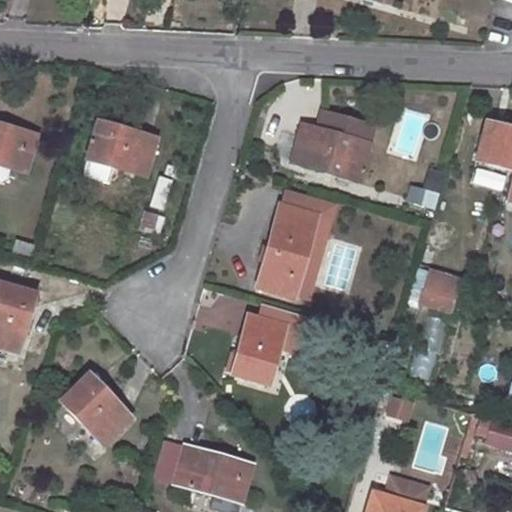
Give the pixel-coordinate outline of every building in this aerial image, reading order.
[(315,129),(369,144),(374,128),(320,112),(315,129)] [(511,200),(511,127),(485,121),(475,159),(511,168),(511,173),(506,199),(511,200)] [(97,123),(86,159),(144,177),(155,140),(97,123)] [(369,144),(315,129),(302,124),(291,162),(359,181),(369,144)] [(0,181),(5,179),(7,168),(25,174),(36,136),(0,125),(0,181)] [(101,181),(105,168),(86,161),(81,174),(101,181)] [(423,189),(407,187),(405,205),(435,209),(439,171),(425,170),(423,189)] [(159,208),(164,179),(153,177),(148,206),(159,208)] [(283,191),(279,205),(316,215),(292,297),(307,302),(334,205),(283,191)] [(316,215),(279,205),(255,287),(292,297),(316,215)] [(156,215),(144,212),(139,229),(152,232),(156,215)] [(11,255),(30,260),(34,245),(15,240),(11,255)] [(457,280),(429,271),(424,290),(452,298),(457,280)] [(34,293),(0,283),(0,347),(18,352),(34,293)] [(424,290),(420,303),(448,311),(452,298),(424,290)] [(248,316),(231,374),(267,385),(284,326),(248,316)] [(88,375),(60,402),(101,446),(129,418),(88,375)] [(383,417),(408,421),(411,400),(385,397),(383,417)] [(488,435),(511,442),(511,427),(492,421),(488,435)] [(173,484),(240,502),(250,465),(184,446),(173,484)] [(422,511),(424,508),(374,494),(368,511),(422,511)] [(222,511),(233,511),(236,507),(213,496),(209,506),(222,511)]
